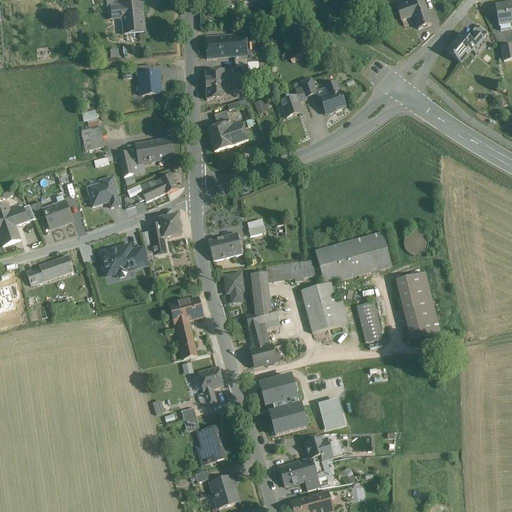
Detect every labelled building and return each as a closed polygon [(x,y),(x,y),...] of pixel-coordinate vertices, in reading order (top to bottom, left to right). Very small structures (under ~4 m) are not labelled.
[(105,0),(107,10),(114,10),(114,8),(121,7),(120,0),(105,0)] [(415,2),(408,5),(408,6),(407,7),(406,6),(405,7),(406,7),(397,11),(401,22),(413,18),(413,16),(426,11),(423,1),(416,4),(415,2)] [(121,7),(114,8),(114,10),(115,19),(122,18),(124,33),(144,31),(141,5),(121,7)] [(511,5),(496,8),(499,27),(511,24),(511,5)] [(426,11),(413,16),(413,18),(418,31),(431,26),(426,12),(427,12),(426,11)] [(488,36),(478,27),(473,32),(476,34),(484,41),(488,36)] [(484,41),(476,34),(469,42),(477,48),(484,41)] [(462,35),(455,43),(456,43),(447,54),(460,66),(471,53),(474,56),(479,50),(477,48),(469,42),(462,35)] [(247,36),(228,37),(229,59),(235,58),(248,58),(247,36)] [(228,37),(205,38),(207,60),(229,59),(228,37)] [(511,46),(501,48),(504,63),(511,61),(511,46)] [(288,60),(291,63),(306,52),(303,48),(288,60)] [(248,58),(235,58),(235,70),(249,69),(248,58)] [(153,67),(135,68),(136,77),(140,77),(139,76),(153,75),(153,67)] [(224,72),(205,73),(206,101),(226,100),(226,93),(224,72)] [(240,76),(232,76),(232,72),(224,72),(226,93),(241,92),(240,76)] [(153,75),(139,76),(140,77),(142,97),(160,96),(158,75),(153,75)] [(311,80),(299,84),(302,90),(305,99),(316,95),(311,80)] [(336,84),(325,88),(329,97),(321,100),(326,115),(345,109),(339,94),(336,84)] [(302,90),(296,92),(300,104),(306,102),(305,99),(302,90)] [(297,99),(289,102),(289,100),(286,101),(287,102),(282,104),(287,121),(303,116),(297,99)] [(239,103),(227,107),(229,112),(240,109),(239,103)] [(96,112),(84,114),(87,129),(99,127),(96,112)] [(227,113),(215,117),(219,128),(231,124),(227,113)] [(219,128),(208,132),(216,153),(233,147),(249,141),(248,141),(242,124),(232,128),(231,124),(219,128)] [(100,130),(81,133),(86,153),(104,150),(100,130)] [(170,141),(154,144),(157,163),(173,160),(170,141)] [(154,144),(136,147),(139,166),(144,165),(157,163),(154,144)] [(139,166),(136,147),(128,148),(129,154),(134,177),(146,174),(144,165),(139,166)] [(129,154),(119,156),(124,179),(134,177),(129,154)] [(154,184),(155,186),(142,193),(145,202),(146,204),(166,194),(166,195),(177,190),(171,177),(154,184)] [(99,185),(86,189),(92,209),(109,205),(110,210),(120,208),(112,179),(99,182),(99,185)] [(153,182),(140,188),(142,193),(155,186),(154,184),(153,182)] [(139,187),(127,192),(130,198),(137,195),(136,194),(142,193),(140,188),(139,187)] [(145,202),(142,193),(136,194),(137,195),(140,203),(145,202)] [(62,196),(55,198),(59,207),(66,204),(62,196)] [(40,204),(29,208),(35,222),(45,218),(44,215),(44,214),(40,204)] [(59,207),(52,209),(53,211),(44,214),(44,215),(45,218),(50,231),(72,222),(66,204),(59,207)] [(8,206),(0,208),(0,241),(2,249),(20,242),(16,229),(29,225),(23,209),(11,214),(8,206)] [(178,218),(160,222),(161,226),(164,241),(182,237),(178,218)] [(161,226),(148,229),(154,258),(167,255),(164,241),(161,226)] [(262,227),(246,232),(248,239),(264,234),(262,227)] [(383,234),(315,253),(324,286),(331,285),(392,268),(383,234)] [(415,234),(413,234),(411,235),(409,236),(407,238),(406,240),(405,242),(404,244),(404,247),(405,249),(406,251),(407,253),(408,255),(410,256),(413,257),(415,258),(417,258),(420,257),(422,256),(424,255),(425,254),(427,252),(428,249),(428,247),(428,245),(428,243),(427,240),(426,238),(424,237),(422,235),(420,234),(418,234),(415,234)] [(237,235),(208,242),(213,263),(242,256),(237,235)] [(129,248),(100,255),(103,264),(101,266),(102,271),(105,272),(106,278),(116,276),(116,278),(120,280),(125,279),(127,275),(126,273),(135,271),(131,253),(129,248)] [(143,250),(131,253),(135,271),(147,268),(143,250)] [(69,258),(39,268),(40,270),(45,284),(74,274),(69,258)] [(312,264),(265,269),(266,275),(267,286),(293,282),(294,285),(299,285),(298,282),(314,280),(312,264)] [(40,270),(27,275),(32,288),(45,284),(40,270)] [(425,274),(396,282),(410,340),(440,333),(425,274)] [(266,275),(250,277),(255,315),(261,313),(271,310),(267,286),(266,275)] [(241,276),(225,278),(227,295),(231,295),(232,305),(242,303),(241,293),(243,293),(241,276)] [(324,286),(300,294),(312,337),(342,329),(331,285),(324,286)] [(198,300),(169,307),(175,328),(189,324),(203,320),(198,300)] [(374,303),(356,307),(366,344),(383,340),(374,303)] [(65,307),(53,310),(56,322),(68,320),(66,313),(65,307)] [(83,308),(66,313),(68,320),(85,316),(83,308)] [(271,310),(261,313),(264,324),(279,320),(276,309),(271,310)] [(255,315),(246,317),(245,317),(254,352),(270,348),(264,324),(261,313),(255,315)] [(189,324),(176,327),(184,362),(197,358),(189,324)] [(254,352),(250,353),(255,369),(264,367),(267,368),(273,366),(275,364),(279,363),(276,353),(273,354),(272,347),(270,348),(254,352)] [(183,365),(184,376),(194,374),(192,364),(183,365)] [(218,370),(198,375),(207,408),(216,406),(212,391),(223,388),(218,370)] [(386,371),(375,373),(377,383),(388,382),(386,371)] [(290,378),(260,387),(266,407),(272,406),(275,414),(270,415),(276,436),(306,428),(300,407),(294,409),(291,400),(296,399),(290,378)] [(159,403),(152,405),(156,417),(162,415),(159,403)] [(194,410),(181,413),(183,420),(196,417),(194,410)] [(340,412),(326,416),(329,427),(343,422),(340,412)] [(196,417),(183,420),(186,433),(199,430),(196,417)] [(217,428),(199,433),(205,454),(200,455),(204,467),(226,461),(217,428)] [(320,436),(302,438),(304,445),(322,442),(320,436)] [(322,442),(304,445),(307,455),(308,455),(310,461),(312,460),(321,457),(322,462),(333,459),(331,455),(333,453),(331,446),(328,445),(327,441),(322,442)] [(321,457),(312,460),(315,474),(325,472),(325,471),(324,468),(322,462),(321,457)] [(310,461),(279,470),(285,489),(303,484),(316,480),(317,480),(315,474),(312,460),(310,461)] [(325,472),(315,474),(317,480),(316,480),(316,481),(326,478),(330,476),(328,470),(325,471),(325,472)] [(207,473),(194,477),(197,484),(210,481),(207,473)] [(230,478),(210,484),(215,499),(213,500),(214,501),(216,500),(219,509),(218,509),(218,510),(238,504),(230,478)] [(316,480),(303,484),(306,492),(318,489),(316,481),(316,480)] [(332,511),(328,494),(307,500),(310,511),(332,511)] [(310,511),(307,500),(291,504),(293,511),(310,511)]
